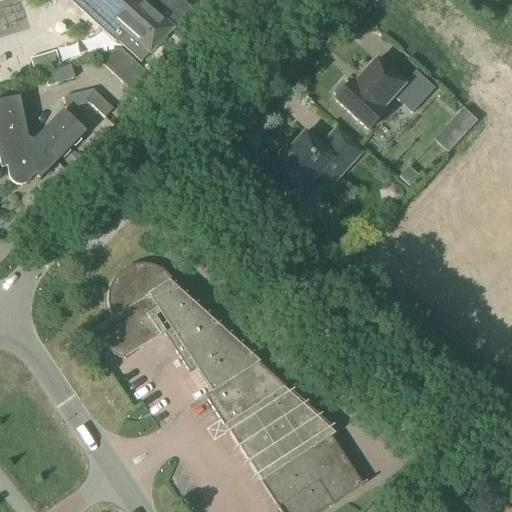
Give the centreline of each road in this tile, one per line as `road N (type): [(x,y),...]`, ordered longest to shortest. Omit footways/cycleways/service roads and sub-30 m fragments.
road 1 (residential): [(511,483),(152,161)]
road 2 (residential): [(152,161),(300,0)]
road 3 (residential): [(0,316),(152,161)]
road 4 (secondary): [(117,479),(0,329)]
